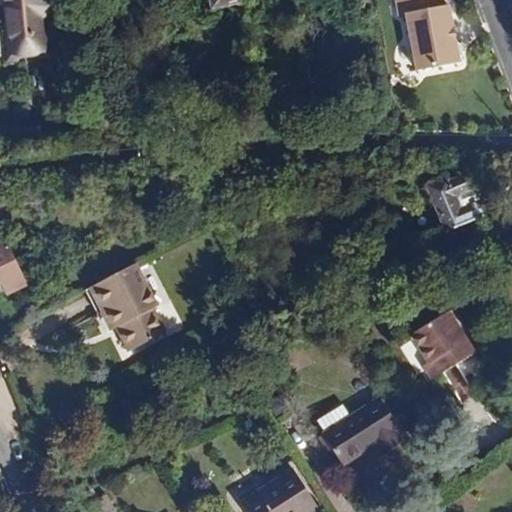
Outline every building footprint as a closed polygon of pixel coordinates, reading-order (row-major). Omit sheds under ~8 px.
[(10,0),(15,55),(43,52),(40,9),(46,8),(44,0),(10,0)] [(206,0),(207,4),(208,9),(256,0),(206,0)] [(395,0),(397,6),(404,5),(414,61),(457,54),(447,0),(395,0)] [(422,186),(442,232),(483,214),(477,201),(455,211),(449,195),(472,188),(468,176),(461,179),(459,176),(443,182),(441,177),(422,186)] [(477,201),(472,188),(449,195),(455,211),(477,201)] [(28,280),(10,242),(0,247),(0,275),(5,286),(9,284),(12,289),(28,280)] [(155,308),(131,265),(86,290),(100,318),(105,315),(114,331),(120,344),(157,324),(150,311),(155,308)] [(162,321),(155,308),(150,311),(157,324),(162,321)] [(410,336),(429,367),(438,362),(445,375),(476,356),(448,312),(410,336)] [(105,315),(100,318),(109,334),(114,331),(105,315)] [(168,333),(162,321),(157,324),(163,335),(168,333)] [(157,324),(120,344),(126,356),(163,335),(157,324)] [(438,362),(429,367),(424,371),(432,383),(445,375),(438,362)] [(399,426),(379,397),(321,434),(342,464),(375,443),(381,453),(400,441),(394,431),(399,426)] [(240,505),(244,511),(304,511),(318,503),(295,469),(240,505)] [(116,511),(107,496),(90,508),(92,511),(116,511)]
